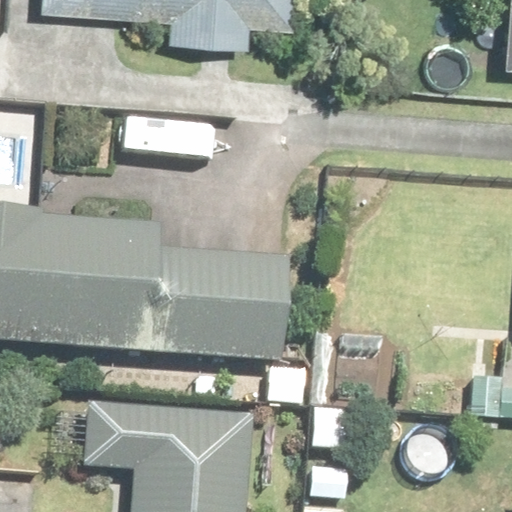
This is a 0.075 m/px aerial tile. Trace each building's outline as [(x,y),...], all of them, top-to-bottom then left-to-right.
[(50,0),(49,24),(163,31),(161,68),(240,73),(242,35),(292,37),(294,0),(50,0)] [(511,0),(496,0),(495,25),(504,25),(500,76),(511,76),(511,0)] [(117,130),(59,127),(57,179),(115,181),(117,130)] [(295,244),(0,222),(0,351),(286,372),(291,298),(295,244)] [(316,382),(264,378),(261,414),(313,418),(316,382)] [(247,511),(253,461),(252,461),(256,415),(88,401),(83,473),(132,477),(128,511),(247,511)]
